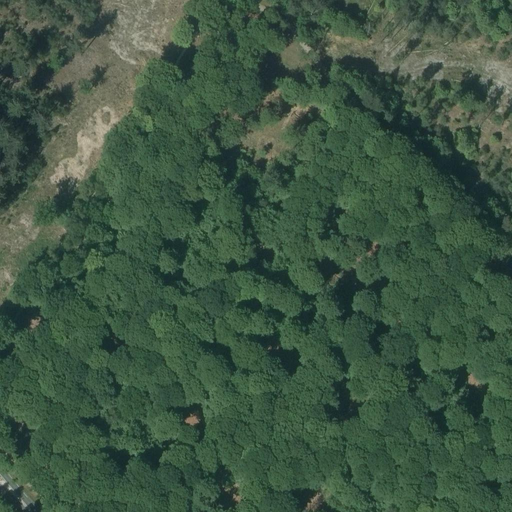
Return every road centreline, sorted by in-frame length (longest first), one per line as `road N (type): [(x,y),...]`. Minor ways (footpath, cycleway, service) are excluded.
road 1 (track): [(4,371),(239,0)]
road 2 (track): [(246,0),(290,26),(338,90),(511,248)]
